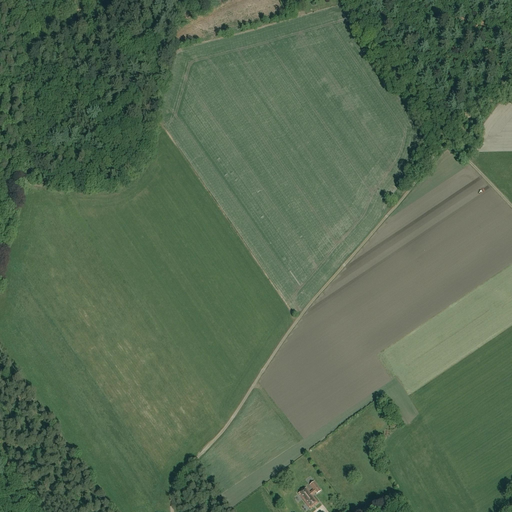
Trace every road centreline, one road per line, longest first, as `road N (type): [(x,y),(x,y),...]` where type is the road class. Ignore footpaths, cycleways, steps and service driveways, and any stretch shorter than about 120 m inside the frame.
road 1 (track): [(172,511),(184,476),(297,319),(447,140)]
road 2 (track): [(15,0),(25,35),(27,147),(0,271)]
road 3 (track): [(447,140),(369,39),(352,0)]
